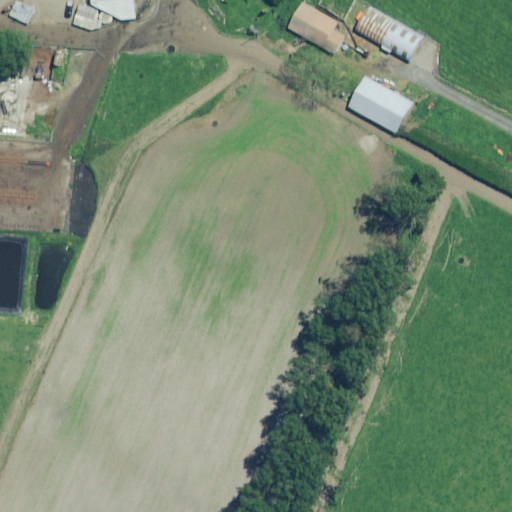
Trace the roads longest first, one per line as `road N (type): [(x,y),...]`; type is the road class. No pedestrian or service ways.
road 1 (track): [(511,188),(262,45),(0,29)]
road 2 (track): [(470,164),(325,511)]
